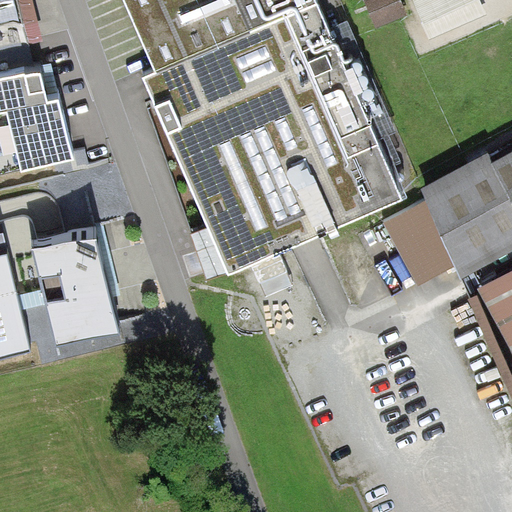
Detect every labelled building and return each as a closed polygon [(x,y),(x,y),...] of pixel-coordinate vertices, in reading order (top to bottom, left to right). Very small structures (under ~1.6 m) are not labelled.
[(0,0),(0,20),(38,11),(35,0),(0,0)] [(129,0),(156,58),(250,17),(242,0),(129,0)] [(242,0),(250,17),(285,2),(289,0),(242,0)] [(320,0),(289,0),(285,2),(348,146),(345,147),(358,178),(355,180),(364,200),(403,184),(320,0)] [(366,0),(377,23),(407,10),(403,0),(366,0)] [(418,0),(424,14),(421,15),(429,33),(487,9),(483,0),(418,0)] [(157,61),(143,67),(207,215),(189,223),(209,270),(365,203),(364,200),(355,180),(358,178),(345,147),(348,146),(285,2),(250,17),(156,58),(157,61)] [(26,60),(0,66),(0,166),(29,160),(28,156),(75,144),(58,80),(49,82),(41,52),(32,53),(25,58),(26,60)] [(511,138),(491,150),(488,142),(421,179),(427,193),(456,260),(461,272),(511,243),(511,138)] [(427,193),(382,216),(417,281),(456,260),(427,193)] [(96,213),(31,230),(56,328),(121,311),(96,213)] [(6,239),(0,240),(0,341),(30,334),(6,239)] [(511,258),(479,278),(511,339),(511,258)]
